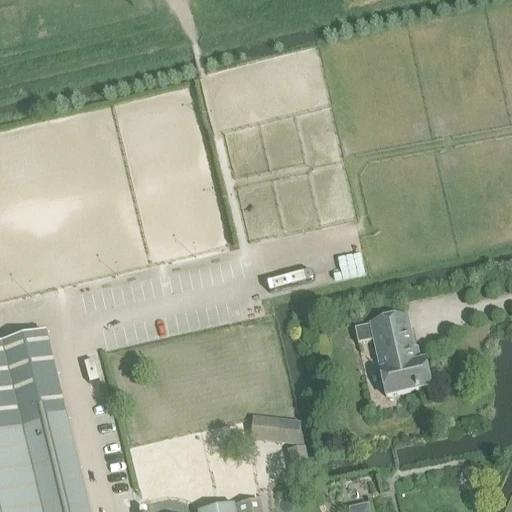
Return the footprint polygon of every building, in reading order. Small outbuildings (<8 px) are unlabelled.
[(388,401),(432,391),(427,365),(418,367),(408,321),(373,329),(356,333),(360,348),(376,344),(383,375),(382,375),(388,401)] [(0,511),(83,511),(80,496),(85,494),(47,336),(3,346),(0,347),(0,511)] [(301,426),(253,421),(250,443),(298,449),(301,426)] [(288,454),(292,477),(310,474),(305,450),(288,454)] [(198,504),(198,511),(209,511),(209,502),(198,504)]
